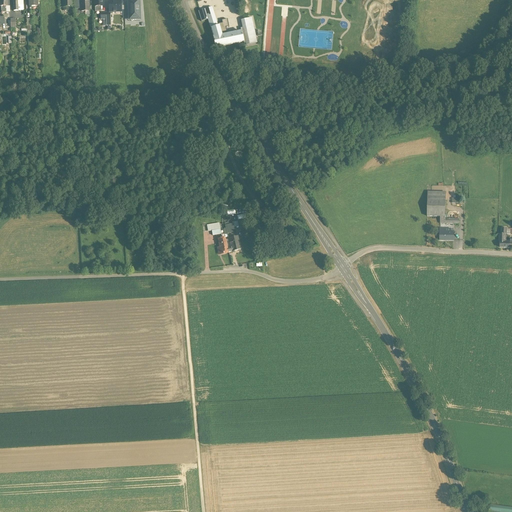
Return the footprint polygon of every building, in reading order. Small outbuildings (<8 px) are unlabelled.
[(88,0),(80,0),(81,7),(81,9),(81,11),(89,11),(88,0)] [(121,0),(108,1),(109,12),(121,11),(121,0)] [(127,0),(128,20),(140,20),(138,0),(127,0)] [(211,28),(218,26),(218,24),(212,7),(205,9),(208,18),(211,28)] [(201,20),(208,18),(205,9),(198,11),(201,20)] [(252,18),(241,20),(243,28),(240,28),(241,31),(243,41),(243,43),(246,42),(246,45),(257,42),(252,18)] [(227,19),(222,20),(222,23),(218,24),(218,26),(219,25),(222,35),(227,34),(226,27),(229,27),(227,19)] [(218,26),(211,28),(214,37),(222,35),(219,25),(218,26)] [(214,37),(213,37),(214,40),(213,40),(213,42),(214,42),(215,47),(243,41),(241,31),(222,35),(214,37)] [(445,217),(445,191),(427,191),(427,216),(439,216),(445,217)] [(445,228),(440,228),(439,239),(445,239),(453,239),(453,230),(445,230),(445,228)] [(501,234),(500,234),(500,248),(510,248),(510,243),(505,243),(505,235),(504,235),(505,234),(501,234)] [(237,236),(229,238),(230,242),(231,246),(228,247),(229,251),(240,248),(237,236)] [(225,237),(219,238),(220,246),(218,247),(219,251),(221,251),(221,253),(229,251),(228,247),(225,237)]
